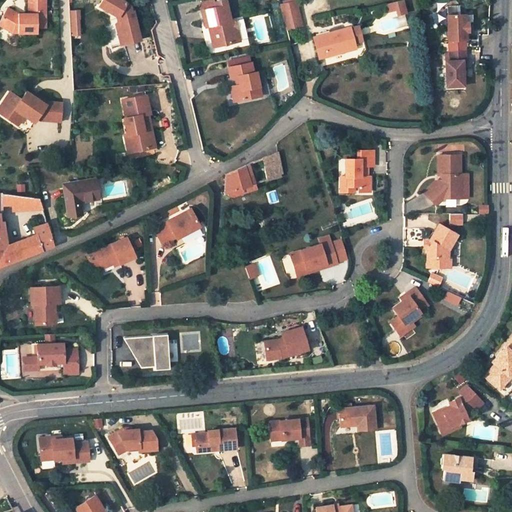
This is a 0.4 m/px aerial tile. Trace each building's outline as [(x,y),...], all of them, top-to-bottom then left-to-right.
[(17,12),(7,6),(0,17),(0,24),(12,32),(17,31),(17,32),(37,31),(36,26),(45,26),(44,0),(27,0),(28,12),(17,12)] [(116,15),(118,22),(119,22),(124,41),(139,37),(131,9),(130,10),(128,3),(122,0),(100,0),(98,4),(116,15)] [(213,0),(199,4),(200,9),(214,6),(213,0)] [(214,6),(200,9),(204,25),(207,25),(209,24),(210,31),(209,34),(210,41),(222,38),(223,43),(238,39),(233,18),(229,19),(224,0),(214,0),(213,0),(214,6)] [(280,5),(286,31),(299,27),(297,19),(299,18),(295,1),(280,5)] [(405,9),(403,1),(397,3),(399,10),(400,16),(405,14),(404,9),(405,9)] [(397,3),(387,5),(389,13),(399,10),(397,3)] [(466,25),(466,15),(449,15),(449,41),(450,41),(450,51),(466,51),(465,41),(467,41),(467,33),(469,32),(469,24),(466,25)] [(119,22),(114,23),(119,43),(124,41),(119,22)] [(340,30),(338,23),(328,25),(330,33),(340,30)] [(330,33),(314,38),(319,58),(355,48),(350,28),(340,30),(330,33)] [(463,70),(463,61),(466,61),(466,54),(466,51),(450,51),(450,60),(446,61),(446,86),(463,86),(463,70)] [(250,62),(227,67),(229,78),(234,77),(237,76),(238,84),(236,85),(233,85),(236,100),(260,95),(256,78),(253,79),(252,73),(250,62)] [(59,119),(60,103),(57,100),(47,100),(36,93),(34,96),(29,92),(25,90),(20,98),(9,90),(0,103),(0,112),(12,121),(19,112),(23,114),(33,121),(36,116),(39,119),(59,119)] [(145,94),(121,99),(124,117),(123,118),(126,134),(131,133),(135,150),(154,146),(151,128),(148,129),(146,118),(148,118),(147,113),(149,112),(145,94)] [(23,114),(19,112),(12,121),(16,124),(23,114)] [(25,131),(30,121),(24,117),(19,127),(25,131)] [(131,133),(123,135),(127,152),(135,150),(131,133)] [(341,159),(341,176),(341,177),(343,177),(343,186),(349,186),(354,186),(354,191),(366,191),(365,175),(363,175),(363,166),(365,166),(369,166),(369,150),(359,150),(353,150),(353,159),(341,159)] [(277,152),(262,158),(266,180),(283,174),(277,152)] [(433,152),(433,172),(438,172),(438,177),(430,177),(419,190),(431,201),(433,201),(439,195),(451,195),(456,195),(456,172),(455,152),(437,152),(433,152)] [(250,185),(248,176),(244,166),(225,174),(224,194),(227,193),(250,185)] [(336,176),(336,191),(349,191),(349,186),(343,186),(343,177),(341,177),(341,176),(336,176)] [(97,197),(94,178),(63,184),(67,205),(80,203),(79,201),(97,197)] [(227,193),(228,196),(233,196),(257,188),(255,183),(250,185),(227,193)] [(0,210),(42,208),(39,198),(0,193),(0,210)] [(67,205),(68,215),(81,213),(80,203),(67,205)] [(198,226),(189,208),(166,220),(166,221),(153,228),(161,244),(174,237),(175,238),(198,226)] [(46,223),(32,227),(34,234),(6,244),(3,245),(0,221),(0,265),(53,245),(46,223)] [(426,265),(448,265),(447,255),(445,255),(445,248),(447,244),(454,232),(435,222),(426,238),(429,240),(426,245),(424,245),(424,256),(426,256),(426,265)] [(133,256),(125,236),(85,253),(88,261),(92,259),(98,262),(99,266),(111,262),(117,259),(118,262),(133,256)] [(334,265),(327,243),(286,255),(291,271),(302,268),(302,271),(322,265),(323,268),(334,265)] [(293,277),(323,268),(322,265),(302,271),(302,268),(291,271),(293,277)] [(58,302),(58,285),(30,286),(31,304),(34,303),(35,323),(54,323),(53,303),(58,302)] [(416,311),(417,311),(414,308),(423,301),(412,285),(402,292),(405,295),(399,300),(389,307),(395,315),(402,322),(416,311)] [(402,322),(395,315),(388,321),(399,335),(412,324),(410,321),(418,314),(416,311),(402,322)] [(307,349),(300,327),(280,333),(282,338),(276,340),(263,341),(265,360),(280,357),(307,349)] [(152,336),(123,337),(133,354),(140,353),(140,356),(134,357),(141,368),(154,367),(154,370),(168,369),(166,334),(152,335),(152,336)] [(493,363),(483,374),(498,388),(509,377),(506,374),(510,369),(511,367),(511,334),(502,345),(503,346),(490,360),(493,363)] [(62,348),(62,342),(53,343),(45,343),(36,344),(37,355),(37,356),(37,363),(46,362),(46,365),(54,364),(54,362),(62,361),(63,369),(63,373),(77,372),(76,348),(62,348)] [(37,363),(37,356),(22,357),(22,369),(37,369),(37,363)] [(474,408),(481,401),(466,383),(458,390),(462,394),(449,400),(450,404),(431,412),(439,427),(456,420),(457,421),(465,417),(461,406),(470,403),(474,408)] [(374,428),(372,405),(337,408),(339,426),(356,424),(356,430),(374,428)] [(306,419),(268,422),(269,438),(286,436),(286,439),(298,438),(298,446),(308,445),(306,419)] [(441,432),(458,424),(457,421),(456,420),(439,427),(441,432)] [(233,429),(206,431),(206,433),(194,434),(195,445),(195,452),(208,451),(208,449),(217,448),(217,451),(235,449),(233,429)] [(122,430),(108,438),(118,455),(127,450),(138,448),(138,452),(156,450),(154,438),(150,431),(137,433),(137,430),(124,432),(122,430)] [(52,437),(39,438),(40,457),(53,456),(56,459),(57,460),(62,459),(62,463),(88,461),(86,442),(71,444),(71,439),(61,439),(52,440),(52,437)] [(474,455),(445,452),(445,455),(443,456),(442,463),(444,465),(443,467),(446,468),(445,479),(448,479),(450,481),(456,482),(458,480),(461,481),(461,478),(473,479),(474,470),(470,470),(470,466),(473,467),(474,455)] [(105,511),(96,497),(76,510),(77,511),(105,511)]
